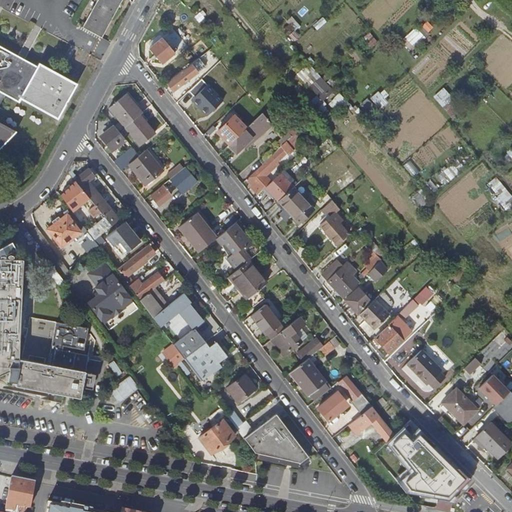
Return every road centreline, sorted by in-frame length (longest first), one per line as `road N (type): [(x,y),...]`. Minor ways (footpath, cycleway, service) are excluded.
road 1 (residential): [(117,57),(375,371),(511,509)]
road 2 (residential): [(366,511),(358,486),(74,132)]
road 3 (secondary): [(314,511),(0,452)]
